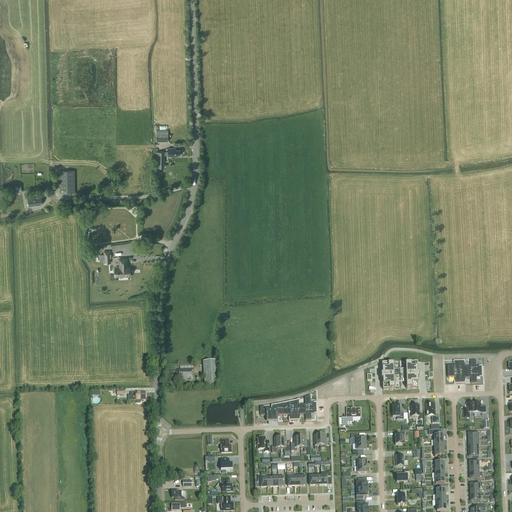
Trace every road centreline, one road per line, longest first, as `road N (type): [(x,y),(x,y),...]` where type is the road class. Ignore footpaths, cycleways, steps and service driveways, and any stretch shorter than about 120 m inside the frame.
road 1 (unclassified): [(156,372),(155,291),(195,175),(191,0)]
road 2 (residential): [(240,429),(321,425),(329,401),(378,398)]
road 3 (residential): [(505,511),(500,392)]
